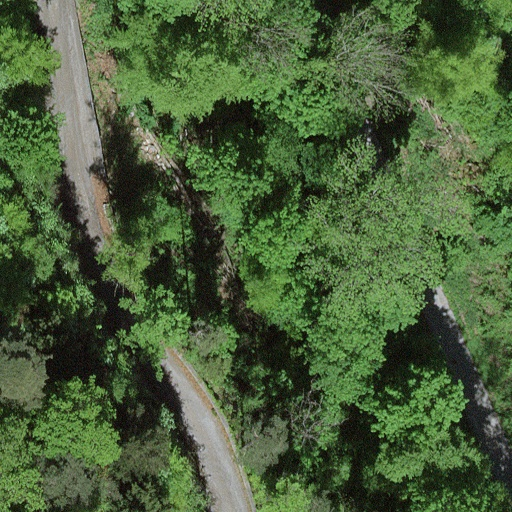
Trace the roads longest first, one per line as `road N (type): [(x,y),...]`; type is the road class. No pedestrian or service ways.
road 1 (track): [(57,0),(105,265),(140,341),(208,444),(232,511)]
road 2 (track): [(316,0),(326,64),(511,473)]
